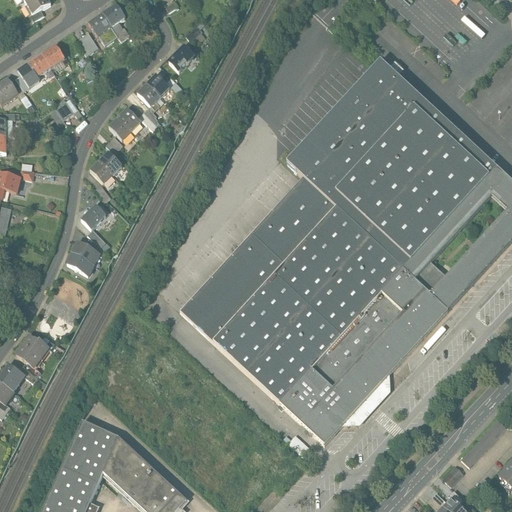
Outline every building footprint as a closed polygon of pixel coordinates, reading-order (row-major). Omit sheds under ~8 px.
[(46,0),(34,0),(26,5),(32,17),(51,7),(46,0)] [(116,6),(102,17),(112,31),(120,25),(127,20),(116,6)] [(102,17),(88,28),(98,41),(112,31),(102,17)] [(120,25),(112,31),(122,44),(130,38),(120,25)] [(197,30),(186,38),(194,49),(205,41),(197,30)] [(89,56),(101,47),(91,33),(78,42),(89,56)] [(67,61),(57,48),(42,59),(52,72),(67,61)] [(184,51),(168,66),(179,77),(194,61),(184,51)] [(52,72),(42,59),(28,69),(37,82),(52,72)] [(511,246),(511,184),(383,65),(288,166),(304,182),(181,314),(324,449),(345,428),(361,427),(390,397),(389,378),(511,246)] [(169,91),(156,78),(147,88),(160,101),(169,91)] [(7,79),(0,83),(0,107),(0,108),(18,96),(7,79)] [(160,101),(147,88),(138,97),(151,110),(160,101)] [(69,102),(55,112),(63,123),(74,116),(77,121),(81,118),(78,114),(77,114),(69,102)] [(139,120),(149,131),(158,122),(148,111),(139,120)] [(63,123),(55,112),(50,115),(59,129),(64,125),(63,123)] [(140,125),(127,112),(118,121),(131,134),(140,125)] [(0,121),(0,138),(5,138),(12,138),(12,121),(0,121)] [(131,134),(118,121),(109,131),(122,144),(131,134)] [(122,169),(108,156),(99,165),(113,178),(122,169)] [(113,178),(99,165),(90,173),(103,187),(113,178)] [(21,172),(19,179),(19,180),(32,183),(34,174),(21,172)] [(8,176),(0,174),(0,201),(2,193),(15,196),(19,180),(19,179),(8,176)] [(95,192),(105,205),(111,201),(101,188),(95,192)] [(93,211),(89,207),(83,213),(87,217),(93,211)] [(96,209),(81,223),(91,233),(105,218),(96,209)] [(93,233),(87,239),(93,245),(100,252),(105,246),(93,233)] [(100,252),(93,245),(88,252),(99,258),(99,259),(102,261),(104,256),(100,252)] [(72,257),(73,257),(93,269),(99,259),(99,258),(88,252),(78,246),(72,257)] [(73,257),(67,267),(88,279),(93,269),(73,257)] [(30,340),(16,358),(27,366),(33,371),(48,351),(30,340)] [(0,386),(9,393),(22,376),(20,376),(10,368),(0,381),(0,386)] [(9,393),(0,386),(0,405),(6,410),(16,398),(9,393)] [(497,422),(461,462),(470,470),(506,430),(497,422)] [(87,511),(102,479),(137,511),(183,511),(189,505),(120,443),(84,428),(45,511),(87,511)] [(309,454),(313,447),(296,437),(292,443),(309,454)] [(511,462),(497,479),(511,492),(511,462)] [(455,468),(442,482),(451,490),(464,476),(455,468)] [(429,502),(438,510),(443,504),(434,496),(429,502)] [(464,511),(451,500),(443,509),(445,511),(464,511)]
